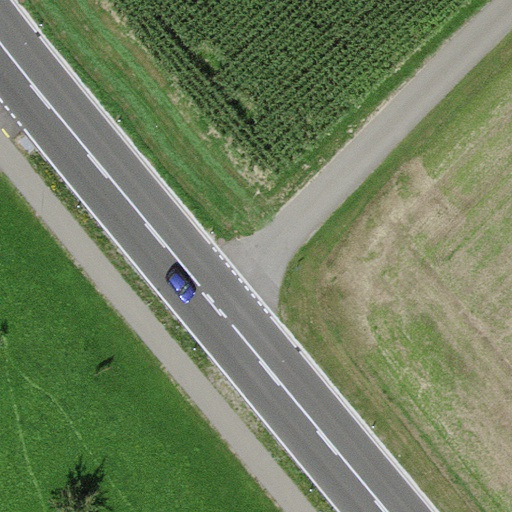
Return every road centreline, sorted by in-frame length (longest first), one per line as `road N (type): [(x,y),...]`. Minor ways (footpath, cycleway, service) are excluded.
road 1 (residential): [(217,305),(511,15)]
road 2 (primary): [(217,305),(0,39)]
road 3 (primary): [(390,511),(217,305)]
